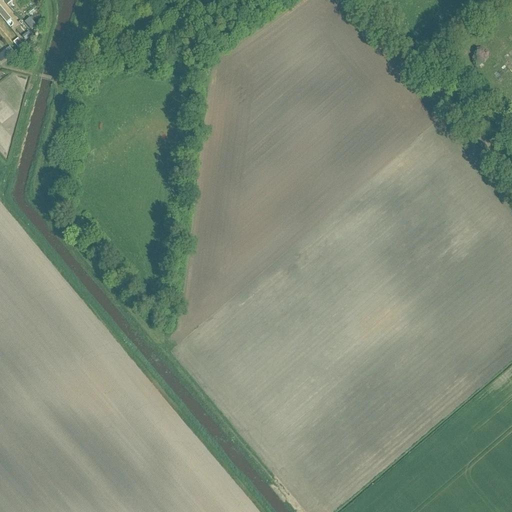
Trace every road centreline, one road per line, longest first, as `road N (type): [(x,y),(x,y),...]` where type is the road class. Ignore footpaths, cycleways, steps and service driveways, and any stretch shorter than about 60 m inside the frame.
road 1 (track): [(291,511),(35,208),(33,188),(62,82)]
road 2 (unclassified): [(363,0),(511,171)]
